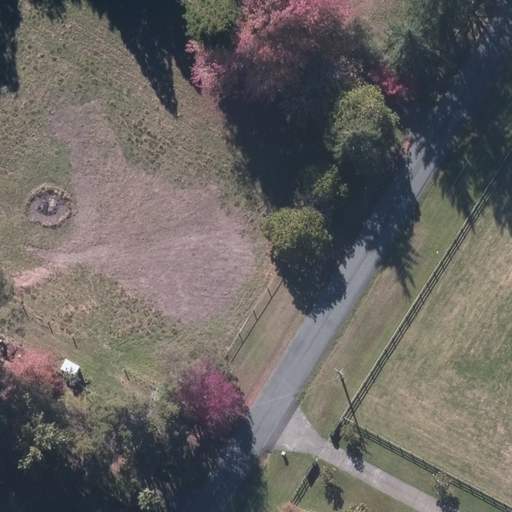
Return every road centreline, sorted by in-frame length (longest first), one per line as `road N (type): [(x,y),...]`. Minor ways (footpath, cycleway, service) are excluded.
road 1 (unclassified): [(511,24),(212,511)]
road 2 (track): [(446,137),(223,0)]
road 3 (track): [(270,419),(447,511)]
